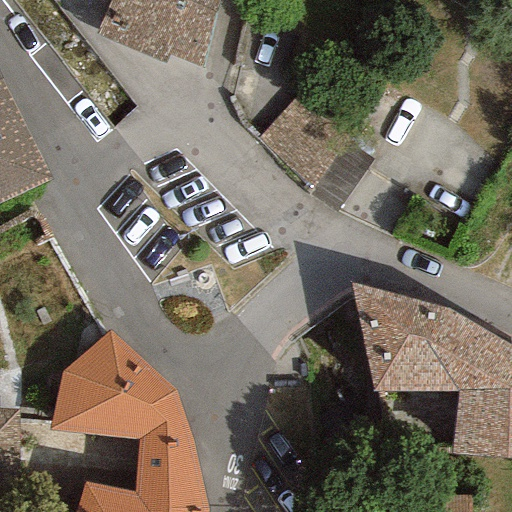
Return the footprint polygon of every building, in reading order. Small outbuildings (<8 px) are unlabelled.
[(107,0),(92,35),(164,64),(168,54),(202,68),(217,0),(107,0)] [(0,201),(48,182),(0,84),(0,201)] [(511,365),(441,325),(358,304),(373,395),(463,395),(457,457),(511,459),(511,365)] [(205,511),(207,508),(175,391),(107,331),(60,373),(46,431),(137,441),(135,492),(82,483),(74,511),(205,511)] [(9,412),(0,411),(0,490),(8,490),(9,412)]
